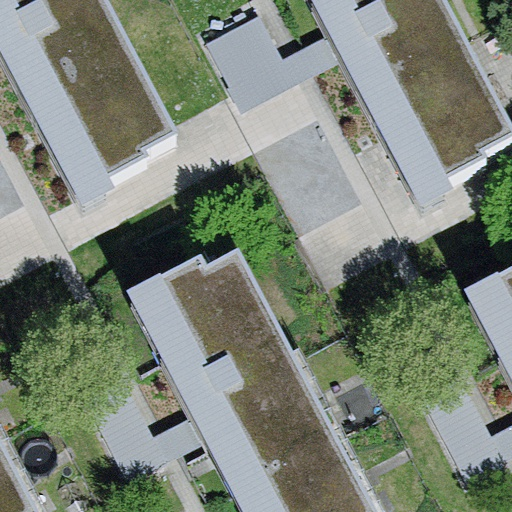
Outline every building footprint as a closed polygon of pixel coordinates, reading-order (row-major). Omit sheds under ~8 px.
[(176,163),(90,0),(0,0),(0,99),(64,222),(176,163)] [(511,161),(511,158),(428,0),(285,0),(401,220),(511,161)] [(374,511),(241,249),(133,303),(239,511),(374,511)] [(511,281),(468,304),(511,391),(511,281)] [(0,511),(30,511),(0,452),(0,511)]
